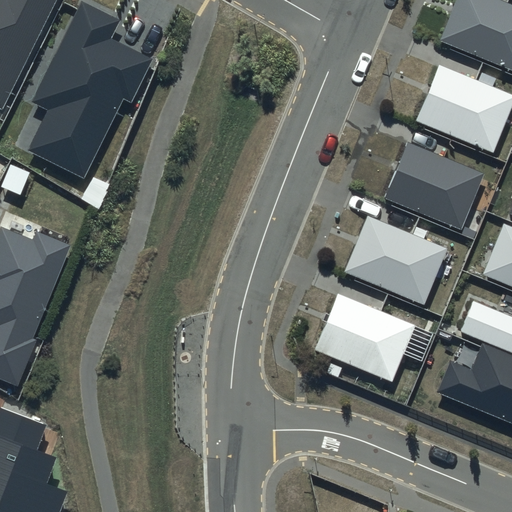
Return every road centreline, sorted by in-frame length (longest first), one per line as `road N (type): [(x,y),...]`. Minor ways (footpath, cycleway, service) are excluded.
road 1 (residential): [(232,434),(236,306),(348,24)]
road 2 (residential): [(511,501),(333,431),(232,434)]
